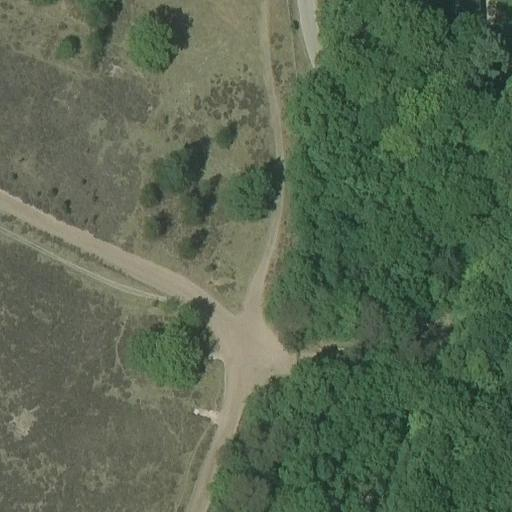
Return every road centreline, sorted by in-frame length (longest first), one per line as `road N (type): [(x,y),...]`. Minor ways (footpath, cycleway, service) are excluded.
road 1 (unclassified): [(448,511),(500,377),(503,330),(349,119),(319,62),(304,0)]
road 2 (track): [(0,202),(168,284),(242,334)]
road 3 (track): [(242,334),(293,358),(322,360),(398,352),(471,325),(503,330)]
road 4 (track): [(196,511),(232,408),(242,334)]
